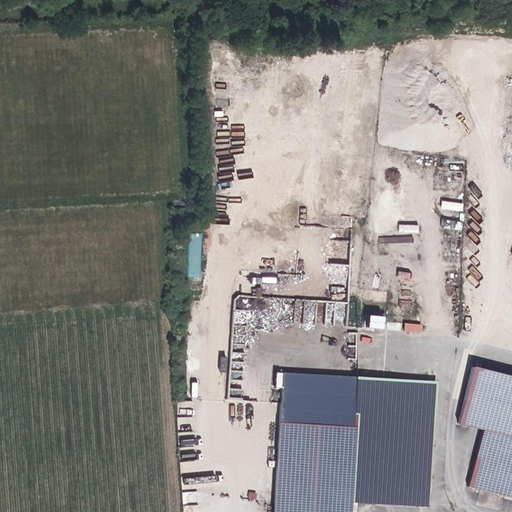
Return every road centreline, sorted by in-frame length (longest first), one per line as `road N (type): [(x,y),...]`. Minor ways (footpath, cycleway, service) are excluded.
road 1 (unknown): [(238,465),(216,390),(220,263),(287,111)]
road 2 (unknown): [(238,465),(257,435),(275,347),(323,346)]
